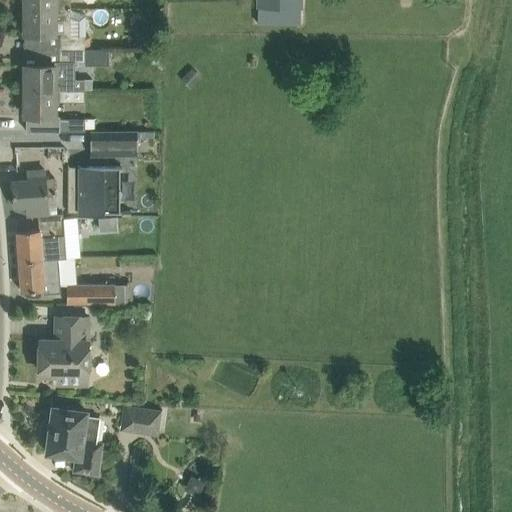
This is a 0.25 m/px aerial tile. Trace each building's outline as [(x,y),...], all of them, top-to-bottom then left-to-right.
[(23,0),(24,9),(71,9),(70,0),(23,0)] [(258,0),(259,23),(302,23),(302,0),(258,0)] [(84,14),(71,9),(24,9),(24,33),(38,33),(38,49),(60,49),(85,49),(84,14)] [(85,61),(85,49),(60,49),(60,64),(24,64),(24,90),(85,90),(85,89),(85,78),(76,78),(76,61),(85,61)] [(191,87),(202,76),(192,67),(181,78),(191,87)] [(85,90),(24,90),(24,115),(56,115),(56,100),(71,101),(85,101),(85,90)] [(85,131),(85,118),(60,118),(60,131),(85,131)] [(136,131),(90,131),(90,154),(136,154),(136,131)] [(69,166),(68,166),(68,212),(120,213),(120,166),(79,166),(79,169),(69,169),(69,166)] [(55,177),(47,178),(45,178),(45,174),(28,175),(28,179),(12,180),(14,206),(27,205),(28,215),(38,214),(38,215),(62,216),(62,212),(48,212),(47,206),(47,195),(56,194),(55,177)] [(62,216),(38,215),(39,229),(16,230),(19,261),(59,259),(58,257),(66,257),(62,216)] [(115,217),(100,218),(100,229),(116,228),(115,217)] [(59,259),(19,261),(21,290),(46,288),(46,293),(61,291),(59,259)] [(66,283),(66,303),(115,303),(115,283),(66,283)] [(88,382),(88,339),(88,315),(56,315),(56,339),(46,339),(46,348),(40,348),(39,371),(58,370),(58,381),(88,382)] [(161,408),(122,404),(119,430),(158,434),(161,408)] [(99,474),(103,442),(97,441),(99,416),(87,414),(87,413),(53,406),(52,410),(49,413),(48,419),(51,423),(49,434),(48,434),(46,451),(75,455),(73,470),(99,474)]
